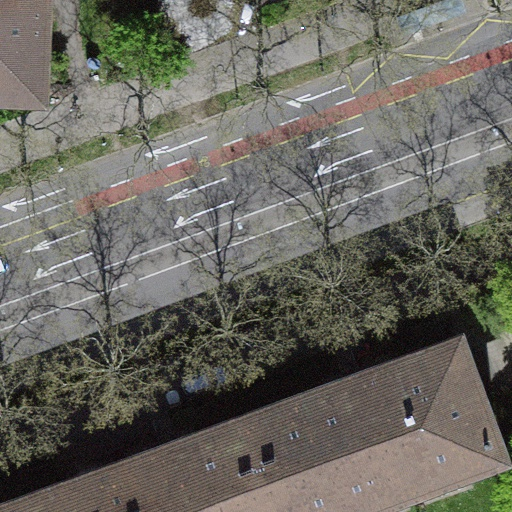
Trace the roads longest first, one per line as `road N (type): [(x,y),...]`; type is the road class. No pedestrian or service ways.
road 1 (secondary): [(332,175),(0,294)]
road 2 (secondary): [(511,80),(427,110),(332,175)]
road 3 (secondary): [(332,175),(511,141)]
